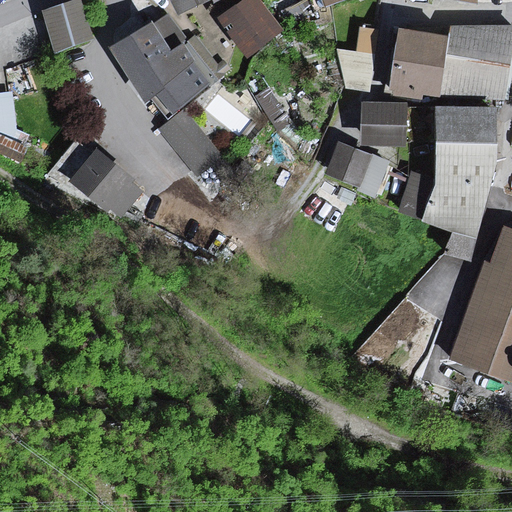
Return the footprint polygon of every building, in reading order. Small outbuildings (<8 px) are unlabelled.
[(80,0),(69,0),(40,10),(53,51),(93,38),(80,0)] [(174,0),(180,11),(202,0),(174,0)] [(258,0),(244,0),(220,18),(246,53),(280,29),(258,0)] [(150,21),(112,48),(145,96),(159,87),(173,107),(208,84),(180,44),(170,51),(150,21)] [(511,24),(451,25),(450,36),(445,66),(441,93),(505,94),(511,35),(511,24)] [(368,88),(377,29),(360,26),(357,51),(338,49),(345,84),(368,88)] [(445,66),(450,36),(399,29),(389,89),(441,93),(445,66)] [(360,100),(359,142),(405,144),(406,101),(360,100)] [(221,157),(180,105),(155,125),(195,177),(221,157)] [(0,142),(12,140),(12,112),(0,106),(0,142)] [(493,108),(438,107),(437,139),(435,178),(422,218),(452,228),(445,251),(469,258),(494,161),(495,141),(493,108)] [(387,160),(338,143),(326,176),(375,193),(387,160)] [(101,150),(67,183),(116,219),(143,192),(111,161),(115,158),(101,150)] [(511,231),(505,229),(492,265),(485,263),(451,356),(511,378),(511,231)]
